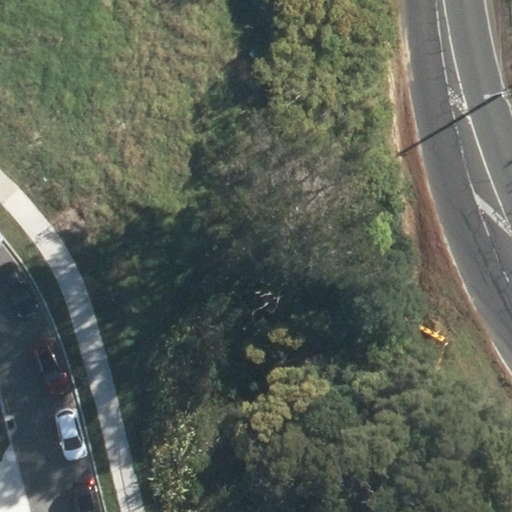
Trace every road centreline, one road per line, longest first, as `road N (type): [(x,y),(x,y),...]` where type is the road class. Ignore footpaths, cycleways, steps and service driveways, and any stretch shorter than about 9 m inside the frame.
road 1 (tertiary): [(441,0),(456,96),(511,249)]
road 2 (residential): [(64,511),(19,333),(0,299)]
